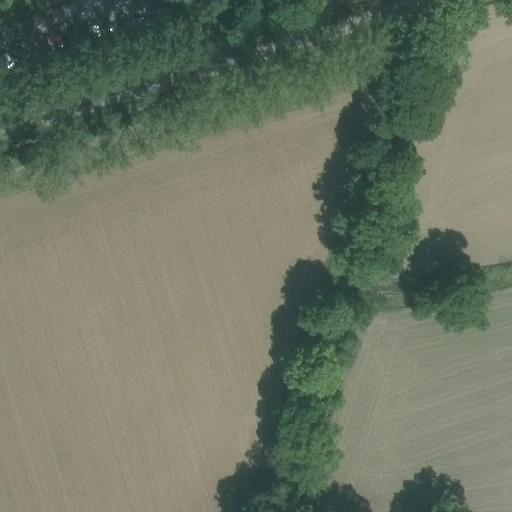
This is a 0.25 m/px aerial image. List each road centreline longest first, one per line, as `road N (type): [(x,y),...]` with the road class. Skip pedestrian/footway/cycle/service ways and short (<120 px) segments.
road 1 (track): [(274,511),(364,186),(428,0)]
road 2 (unclassified): [(0,132),(427,0)]
road 3 (track): [(248,57),(159,14),(134,11),(0,48)]
